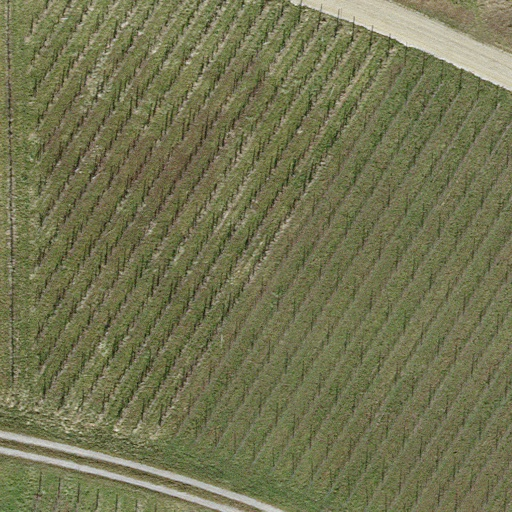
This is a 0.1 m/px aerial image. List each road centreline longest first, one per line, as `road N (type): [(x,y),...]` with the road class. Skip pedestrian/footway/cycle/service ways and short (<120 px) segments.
road 1 (track): [(257,511),(0,443)]
road 2 (track): [(511,68),(344,0)]
